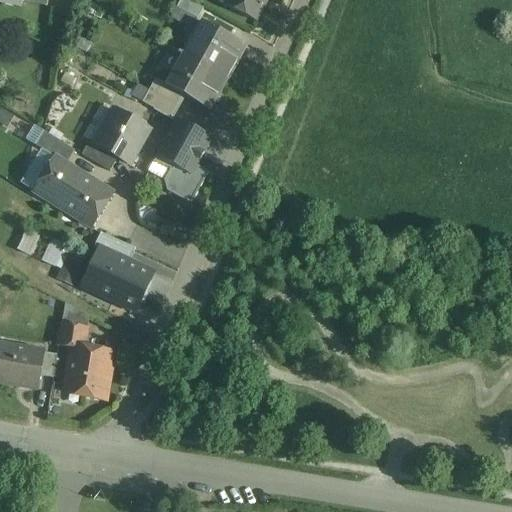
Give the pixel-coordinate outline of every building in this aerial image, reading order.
[(181,0),(176,9),(197,20),(203,10),(184,0),(181,0)] [(229,0),(226,5),(238,12),(236,15),(241,18),(243,15),(255,21),(266,0),(229,0)] [(170,20),(191,31),(197,20),(176,9),(170,20)] [(245,47),(203,24),(196,38),(199,40),(188,60),(226,82),(245,47)] [(226,82),(188,60),(178,77),(175,76),(168,89),(167,90),(183,99),(209,113),(226,82)] [(183,99),(167,90),(168,89),(163,86),(157,97),(178,108),(183,99)] [(157,97),(149,92),(142,104),(171,121),(178,108),(157,97)] [(150,132),(115,112),(96,147),(119,160),(131,167),(150,132)] [(211,141),(177,123),(156,162),(190,180),(211,141)] [(75,153),(44,134),(35,149),(55,160),(55,159),(67,166),(75,153)] [(119,160),(96,147),(90,144),(82,159),(111,174),(119,160)] [(67,166),(55,159),(55,160),(34,193),(91,229),(112,195),(67,166)] [(16,250),(29,256),(41,234),(27,227),(16,250)] [(135,250),(100,234),(93,249),(99,252),(100,251),(129,264),(135,250)] [(59,267),(65,243),(48,239),(43,264),(59,267)] [(129,264),(100,251),(99,252),(83,288),(134,311),(151,274),(129,264)] [(73,285),(80,262),(65,257),(57,281),(73,285)] [(87,330),(62,325),(58,348),(72,350),(72,349),(84,350),(87,330)] [(43,354),(0,347),(0,385),(36,391),(39,377),(43,354)] [(84,350),(72,349),(72,350),(66,390),(82,392),(81,398),(107,402),(110,381),(105,381),(109,354),(84,350)] [(57,356),(43,354),(39,377),(53,380),(57,356)]
